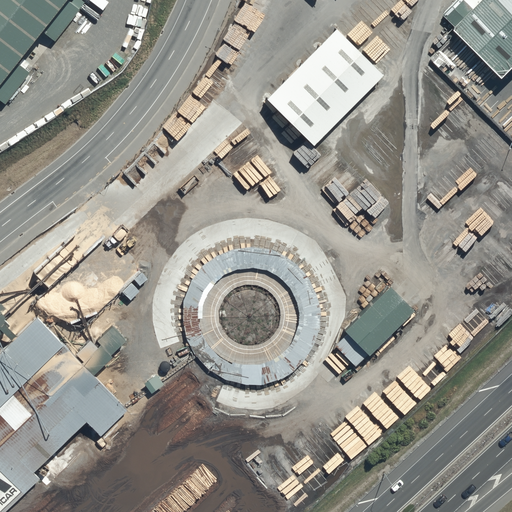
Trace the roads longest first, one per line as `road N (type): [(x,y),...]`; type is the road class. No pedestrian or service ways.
road 1 (tertiary): [(196,0),(129,113),(0,226)]
road 2 (trunk): [(380,511),(511,387)]
